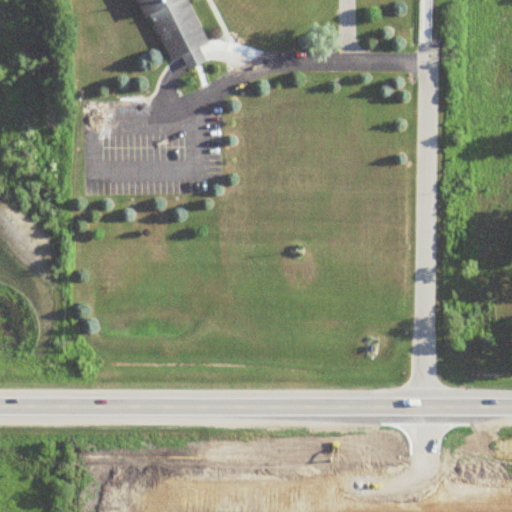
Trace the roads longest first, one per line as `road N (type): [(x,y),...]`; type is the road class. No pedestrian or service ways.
road 1 (secondary): [(0,407),(511,408)]
road 2 (residential): [(425,408),(423,59)]
